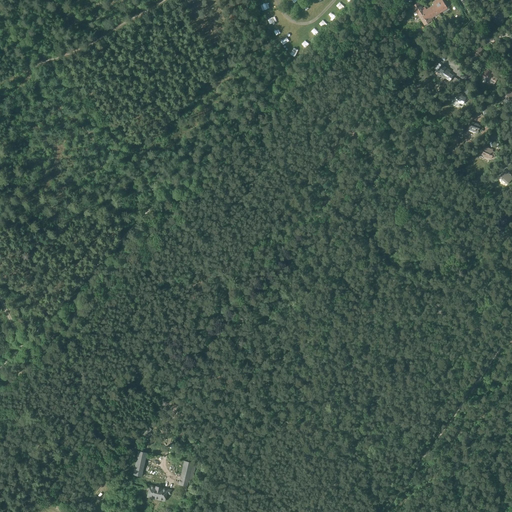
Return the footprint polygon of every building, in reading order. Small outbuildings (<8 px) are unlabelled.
[(442,0),(435,0),(433,2),(434,4),(433,5),(438,14),(448,8),(442,0)] [(419,2),(412,6),(425,25),(433,20),(432,18),(427,9),(425,7),(423,8),(419,2)] [(438,14),(433,5),(427,9),(432,18),(438,14)] [(503,23),(506,16),(504,15),(504,14),(501,12),(501,13),(496,11),(493,19),(503,23)] [(480,58),(485,50),(476,44),(471,51),(480,58)] [(446,67),(446,68),(442,65),(438,70),(442,73),(441,74),(450,81),(454,75),(450,73),(451,71),(446,67)] [(494,84),(498,78),(494,76),(495,74),(487,69),(483,77),(494,84)] [(467,97),(457,92),(455,97),(460,100),(459,102),(463,105),(466,100),(469,102),(470,100),(471,101),(473,97),(469,94),(467,97)] [(483,115),(480,108),(474,110),(477,118),(483,115)] [(478,134),(481,126),(471,122),(467,131),(478,134)] [(483,150),(481,154),(485,155),(484,157),(488,158),(489,157),(492,159),(493,156),(495,157),(496,154),(494,153),(495,152),(493,151),(493,150),(484,145),(482,149),(483,150)] [(499,177),(508,185),(511,179),(511,176),(509,173),(510,172),(506,169),(499,177)] [(141,476),(146,452),(138,450),(133,474),(141,476)] [(196,463),(184,460),(179,484),(187,485),(189,479),(192,480),(196,463)] [(146,484),(145,488),(149,489),(147,497),(164,500),(166,493),(170,494),(171,490),(146,484)]
